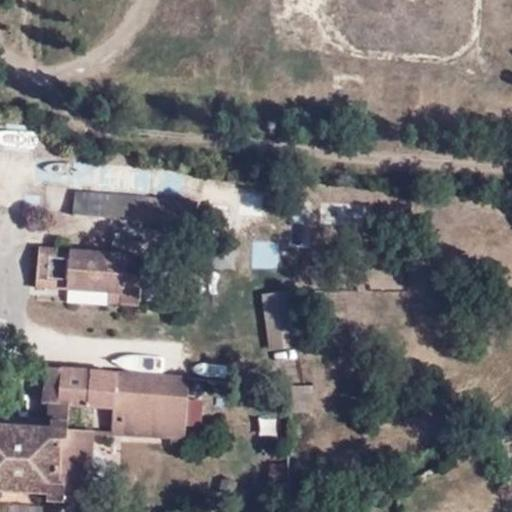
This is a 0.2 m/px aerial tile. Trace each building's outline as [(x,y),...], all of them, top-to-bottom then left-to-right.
[(4,122),(4,151),(33,151),(33,123),(4,122)] [(160,170),(158,193),(181,196),(184,172),(160,170)] [(71,215),(192,228),(197,202),(73,188),(71,215)] [(261,212),(258,190),(239,192),(241,214),(261,212)] [(209,232),(224,234),(227,206),(212,204),(209,232)] [(241,269),(282,267),(280,237),(240,239),(241,269)] [(38,284),(105,291),(121,292),(119,305),(137,305),(142,254),(40,248),(38,284)] [(263,290),(267,348),(298,346),(294,288),(263,290)] [(121,292),(105,291),(105,303),(119,305),(121,292)] [(184,423),(188,378),(46,368),(44,401),(49,402),(71,403),(110,406),(121,407),(119,433),(182,438),(184,423)] [(201,379),(188,378),(184,423),(199,424),(201,379)] [(308,396),(289,393),(289,431),(307,432),(308,396)] [(71,403),(49,402),(50,420),(70,421),(71,403)] [(109,433),(119,433),(121,407),(110,406),(109,433)] [(70,421),(50,420),(49,431),(0,426),(0,487),(44,490),(45,497),(88,500),(91,433),(69,431),(70,421)] [(370,511),(381,507),(375,495),(342,511),(370,511)] [(43,511),(44,505),(6,501),(4,511),(43,511)]
